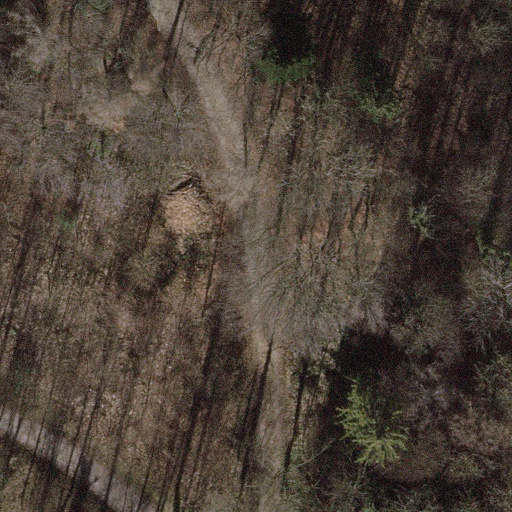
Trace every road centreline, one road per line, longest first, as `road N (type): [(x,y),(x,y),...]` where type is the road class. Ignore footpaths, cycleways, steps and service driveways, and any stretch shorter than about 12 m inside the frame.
road 1 (track): [(272,511),(245,161),(158,0)]
road 2 (track): [(0,420),(91,467),(139,511)]
